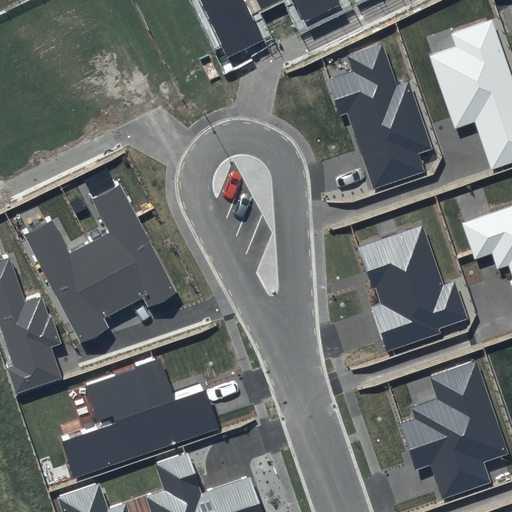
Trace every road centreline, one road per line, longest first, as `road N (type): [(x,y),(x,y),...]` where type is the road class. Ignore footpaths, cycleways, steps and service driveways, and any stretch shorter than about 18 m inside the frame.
road 1 (residential): [(298,372),(197,197),(199,165),(220,144),(248,139),(277,151),(288,174)]
road 2 (residential): [(288,174),(298,372)]
road 3 (residential): [(298,372),(344,511)]
